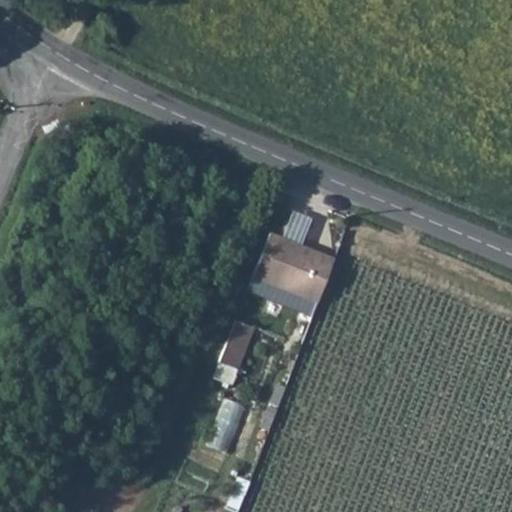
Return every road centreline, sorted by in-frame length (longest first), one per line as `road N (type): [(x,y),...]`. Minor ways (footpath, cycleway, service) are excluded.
road 1 (tertiary): [(54,53),(511,256)]
road 2 (residential): [(54,53),(0,184)]
